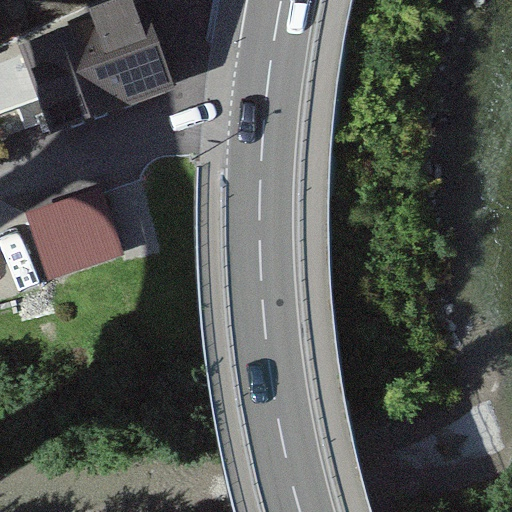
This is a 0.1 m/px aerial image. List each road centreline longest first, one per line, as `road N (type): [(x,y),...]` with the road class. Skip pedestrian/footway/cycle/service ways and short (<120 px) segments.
road 1 (primary): [(269,86),(264,313),(301,511)]
road 2 (residential): [(269,86),(0,182)]
